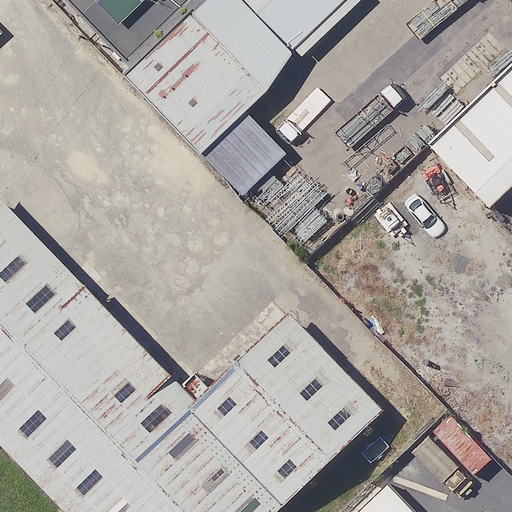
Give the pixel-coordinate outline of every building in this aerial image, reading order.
[(332,0),(184,0),(79,105),(153,178),(332,0)] [(151,0),(91,0),(120,30),(151,0)] [(511,44),(457,99),(511,154),(511,44)] [(222,511),(132,422),(0,289),(0,511),(222,511)] [(132,422),(222,511),(261,511),(336,438),(226,329),(132,422)] [(495,456),(455,415),(420,450),(460,491),(495,456)]
